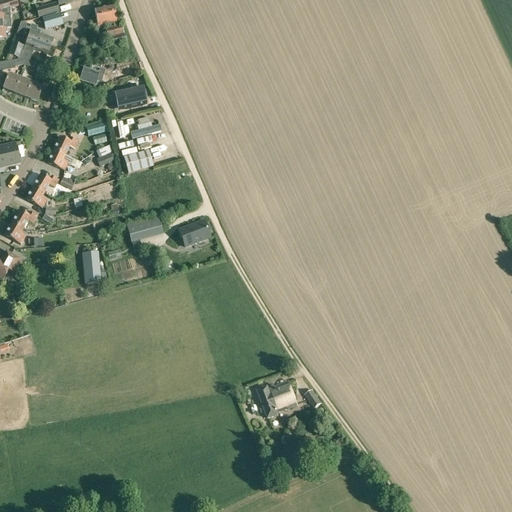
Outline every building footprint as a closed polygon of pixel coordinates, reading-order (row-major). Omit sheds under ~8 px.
[(0,37),(5,38),(4,29),(11,29),(10,9),(18,6),(16,0),(10,0),(0,3),(0,10),(1,13),(0,13),(0,37)] [(64,6),(65,13),(76,11),(74,3),(64,6)] [(55,4),(37,9),(39,17),(57,12),(55,4)] [(94,10),(96,18),(114,15),(113,6),(94,10)] [(45,18),(47,28),(65,23),(62,13),(45,18)] [(105,29),(110,47),(126,43),(121,25),(116,26),(116,23),(114,15),(96,18),(98,26),(113,23),(114,27),(105,29)] [(27,27),(23,36),(51,47),(54,38),(40,33),(41,31),(37,29),(38,26),(32,24),(31,28),(27,27)] [(51,47),(23,36),(22,41),(27,43),(25,46),(26,46),(24,51),(33,54),(34,49),(48,54),(51,47)] [(9,55),(19,59),(23,46),(13,43),(9,55)] [(129,50),(126,43),(110,47),(112,52),(117,50),(118,54),(129,50)] [(24,59),(24,65),(33,68),(35,63),(24,59)] [(0,70),(15,68),(15,67),(14,61),(0,63),(0,70)] [(36,72),(49,76),(51,70),(38,66),(36,72)] [(116,70),(119,81),(133,77),(131,69),(130,66),(116,70)] [(84,69),(80,81),(95,86),(95,85),(100,86),(105,70),(100,69),(99,72),(91,69),(90,72),(84,69)] [(15,94),(20,79),(9,75),(3,90),(15,94)] [(15,94),(26,98),(31,83),(20,79),(15,94)] [(31,83),(26,98),(37,102),(43,87),(31,83)] [(147,100),(145,91),(143,91),(142,87),(137,88),(136,88),(124,90),(124,91),(114,93),(116,102),(115,102),(116,103),(120,102),(122,110),(123,110),(123,111),(141,107),(141,106),(144,105),(143,101),(147,100)] [(130,129),(138,127),(135,120),(128,123),(130,129)] [(119,126),(122,146),(127,145),(125,125),(119,126)] [(132,140),(161,132),(159,126),(131,134),(132,140)] [(60,137),(54,150),(65,156),(69,147),(74,150),(78,142),(73,139),(72,143),(60,137)] [(0,168),(19,164),(20,163),(15,143),(0,146),(0,168)] [(166,161),(181,159),(179,143),(164,145),(166,161)] [(122,154),(137,150),(136,146),(121,149),(122,154)] [(65,156),(54,150),(48,164),(65,171),(68,165),(70,167),(74,160),(65,156)] [(114,152),(97,160),(100,167),(116,160),(114,152)] [(123,159),(128,174),(153,167),(148,152),(123,159)] [(74,166),(83,169),(85,164),(77,160),(74,166)] [(186,191),(181,173),(157,180),(162,198),(186,191)] [(40,175),(33,187),(44,194),(49,185),(54,188),(59,180),(54,178),(52,181),(40,175)] [(145,175),(130,179),(132,186),(147,182),(145,175)] [(60,184),(71,190),(74,185),(63,179),(60,184)] [(44,194),(33,187),(26,200),(42,209),(47,201),(42,198),(44,194)] [(147,197),(134,200),(139,216),(151,212),(147,197)] [(19,211),(12,223),(23,230),(28,222),(33,225),(37,217),(32,214),(31,217),(19,211)] [(51,225),(54,220),(45,215),(40,224),(45,228),(48,223),(51,225)] [(131,242),(162,233),(157,218),(126,226),(131,242)] [(185,248),(210,238),(204,221),(179,231),(185,248)] [(23,230),(12,223),(5,236),(21,245),(26,236),(21,234),(23,230)] [(14,269),(20,259),(7,252),(1,261),(0,260),(0,277),(3,279),(10,267),(14,269)] [(101,284),(98,253),(82,254),(85,285),(101,284)] [(10,345),(3,347),(5,353),(12,350),(10,345)] [(277,414),(298,406),(289,382),(275,388),(274,386),(258,392),(268,419),(278,415),(277,414)] [(305,396),(314,410),(322,404),(313,391),(305,396)]
